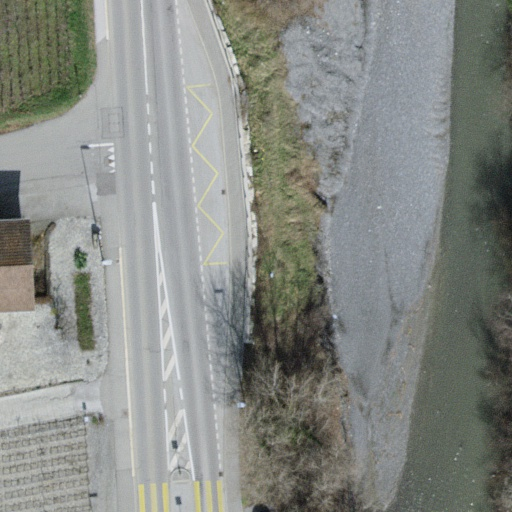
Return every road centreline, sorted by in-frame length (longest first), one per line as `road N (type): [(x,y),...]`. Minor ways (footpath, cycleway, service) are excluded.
road 1 (tertiary): [(149,138),(182,511)]
road 2 (residential): [(0,161),(149,138)]
road 3 (tertiary): [(141,0),(149,138)]
